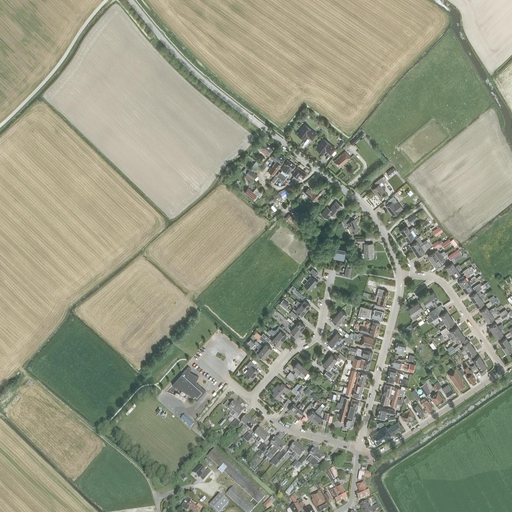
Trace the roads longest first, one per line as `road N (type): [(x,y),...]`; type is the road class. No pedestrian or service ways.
road 1 (tertiary): [(398,272),(367,210),(190,69),(129,0)]
road 2 (residential): [(359,449),(379,452),(503,371),(442,283),(398,272)]
road 3 (tertiary): [(359,449),(398,272)]
road 4 (track): [(105,0),(45,81),(0,125)]
road 5 (residential): [(250,399),(317,334),(331,270)]
road 6 (residential): [(359,449),(284,428),(250,399)]
